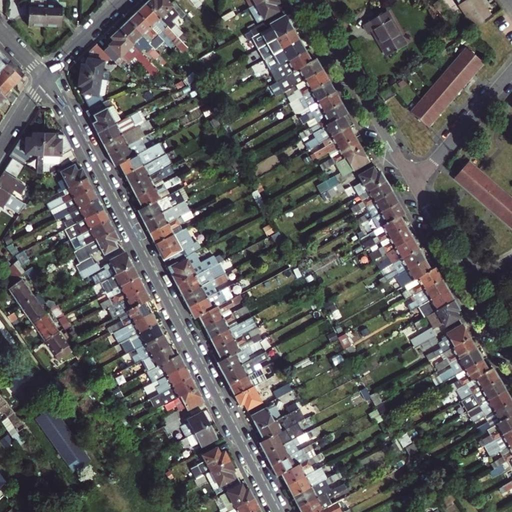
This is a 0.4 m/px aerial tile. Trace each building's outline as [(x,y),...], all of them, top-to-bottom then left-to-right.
[(156,0),(149,0),(145,4),(177,37),(182,33),(174,25),(173,20),(179,15),(181,17),(185,14),(173,1),(170,4),(165,0),(156,0)] [(278,3),(276,0),(260,0),(252,5),(253,7),(252,8),(259,21),(277,11),(274,5),(278,3)] [(465,0),(459,4),(474,29),(492,17),(480,0),(465,0)] [(177,37),(145,4),(136,13),(158,35),(162,31),(182,53),(187,47),(177,37)] [(45,26),(46,6),(28,5),(28,25),(45,26)] [(62,6),(46,6),(45,26),(62,26),(62,6)] [(387,11),(363,24),(368,33),(372,30),(386,56),(406,45),(387,11)] [(136,13),(127,21),(148,44),(153,39),(163,50),(168,46),(158,35),(136,13)] [(265,28),(262,23),(248,30),(252,36),(254,35),(257,42),(254,44),(257,48),(266,43),(292,28),(285,15),(269,24),(270,26),(265,28)] [(118,30),(139,52),(143,48),(154,59),(159,55),(148,44),(127,21),(118,30)] [(259,62),(272,54),(299,40),(292,28),(266,43),(269,49),(256,56),(259,62)] [(155,78),(160,74),(139,52),(118,30),(110,37),(114,41),(109,46),(103,51),(110,58),(115,63),(120,67),(125,62),(123,59),(130,52),(155,78)] [(114,41),(110,37),(105,42),(109,46),(114,41)] [(299,40),(272,54),(279,65),(305,50),(299,40)] [(81,65),(79,75),(100,79),(103,62),(104,62),(110,58),(103,51),(96,43),(89,50),(86,66),(81,65)] [(0,74),(12,87),(24,74),(0,48),(0,74)] [(455,61),(444,74),(433,87),(422,99),(411,112),(428,126),(439,114),(449,101),(460,88),(472,75),(482,63),(466,48),(455,61)] [(202,63),(215,55),(212,50),(198,59),(202,63)] [(271,84),(276,81),(311,61),(305,50),(279,65),(274,68),(266,73),(265,73),(271,84)] [(311,61),(276,81),(282,92),(295,84),(322,69),(316,59),(311,61)] [(266,73),(274,68),(271,62),(262,67),(266,73)] [(289,102),(309,91),(328,80),(322,69),(295,84),(299,91),(286,98),(289,102)] [(0,91),(7,98),(13,104),(17,97),(9,90),(12,87),(0,74),(0,91)] [(100,79),(79,75),(78,86),(82,87),(81,93),(89,108),(103,102),(100,96),(102,96),(103,95),(105,80),(100,79)] [(328,80),(309,91),(312,96),(305,100),(305,101),(293,108),(296,113),(308,106),(334,91),(328,80)] [(379,93),(384,102),(395,95),(389,86),(379,93)] [(311,112),(314,117),(341,102),(334,91),(308,106),(311,112)] [(89,108),(91,112),(105,105),(103,102),(89,108)] [(314,117),(321,128),(343,116),(347,113),(341,102),(314,117)] [(96,132),(121,120),(113,105),(107,108),(105,105),(91,112),(96,121),(92,123),(96,132)] [(148,112),(145,107),(138,111),(140,116),(148,112)] [(141,117),(140,116),(138,111),(121,120),(96,132),(102,144),(126,131),(124,127),(128,125),(127,124),(141,117)] [(222,112),(218,114),(224,125),(228,123),(222,112)] [(299,119),(302,124),(310,120),(307,115),(299,119)] [(349,126),(343,116),(321,128),(317,131),(323,141),(349,126)] [(213,128),(219,125),(216,119),(210,122),(213,128)] [(108,154),(138,139),(144,136),(141,131),(150,126),(147,120),(126,131),(102,144),(108,154)] [(305,130),(308,135),(315,131),(312,126),(305,130)] [(323,141),(318,144),(322,151),(319,153),(320,157),(328,152),(355,137),(349,126),(323,141)] [(12,158),(22,164),(27,156),(26,155),(26,154),(37,154),(36,173),(42,173),(43,165),(43,154),(44,134),(33,133),(33,139),(20,138),(9,156),(12,158)] [(77,159),(64,134),(44,134),(43,154),(59,155),(59,166),(59,168),(77,159)] [(330,166),(334,163),(361,148),(355,137),(328,152),(331,158),(319,164),(322,170),(330,166)] [(144,151),(138,139),(108,154),(114,167),(119,164),(144,151)] [(144,151),(119,164),(124,175),(165,153),(159,143),(144,151)] [(361,148),(334,163),(339,171),(343,169),(345,173),(353,169),(353,170),(369,162),(361,148)] [(165,153),(124,175),(130,186),(170,165),(172,164),(166,153),(165,153)] [(43,165),(49,165),(59,166),(59,155),(43,154),(43,165)] [(0,176),(0,187),(10,194),(13,190),(20,194),(26,186),(14,179),(23,165),(22,164),(12,158),(0,176)] [(511,228),(511,227),(511,199),(506,194),(494,184),(481,173),(468,162),(454,179),(461,185),(473,195),(487,207),(499,217),(511,228)] [(60,172),(68,187),(87,178),(82,169),(78,171),(74,165),(60,172)] [(130,186),(135,197),(163,183),(161,178),(173,172),(170,165),(130,186)] [(333,171),(330,166),(322,170),(325,175),(333,171)] [(354,187),(359,196),(386,181),(381,172),(376,175),(372,168),(359,176),(363,182),(354,187)] [(327,189),(338,183),(334,175),(319,184),(323,191),(327,189)] [(163,183),(135,197),(141,208),(164,196),(169,194),(166,189),(180,181),(177,176),(163,183)] [(50,210),(64,203),(92,189),(87,178),(68,187),(62,191),(64,194),(46,204),(50,210)] [(386,181),(359,196),(362,202),(357,204),(350,208),(353,214),(365,207),(392,192),(386,181)] [(338,183),(327,189),(331,197),(344,190),(340,182),(338,183)] [(10,194),(0,187),(0,206),(2,207),(4,204),(9,196),(12,198),(13,196),(10,194)] [(67,215),(98,199),(92,189),(64,203),(67,208),(63,211),(62,209),(53,214),(56,220),(67,215)] [(181,195),(178,189),(169,194),(172,200),(181,195)] [(257,190),(250,193),(262,215),(269,212),(264,203),(259,193),(257,190)] [(392,192),(365,207),(368,212),(363,215),(356,219),(359,224),(371,218),(398,202),(392,192)] [(343,197),(346,203),(354,199),(351,193),(343,197)] [(9,196),(4,204),(9,207),(15,197),(13,196),(12,198),(9,196)] [(168,203),(164,196),(141,208),(137,210),(143,221),(170,207),(168,203)] [(354,199),(357,204),(362,202),(359,196),(354,199)] [(61,231),(75,224),(103,209),(98,199),(67,215),(70,219),(59,225),(61,231)] [(19,212),(20,212),(25,204),(20,200),(14,209),(19,212)] [(148,232),(188,212),(185,206),(187,205),(184,200),(170,207),(143,221),(148,232)] [(398,202),(371,218),(374,223),(369,225),(370,226),(362,230),(365,235),(373,231),(400,216),(404,213),(398,202)] [(103,209),(75,224),(77,228),(64,235),(67,241),(76,237),(108,220),(103,209)] [(189,211),(188,212),(148,232),(154,243),(181,229),(179,225),(193,217),(189,211)] [(400,216),(373,231),(376,237),(363,244),(366,249),(388,237),(406,227),(400,216)] [(81,247),(87,244),(114,230),(108,220),(76,237),(81,247)] [(406,227),(388,237),(391,242),(382,247),(386,253),(412,238),(406,227)] [(181,229),(154,243),(166,266),(187,255),(184,248),(188,245),(182,233),(185,232),(183,228),(181,229)] [(114,230),(87,244),(91,253),(100,248),(103,255),(118,247),(115,242),(118,239),(114,230)] [(279,230),(273,234),(278,242),(284,239),(283,238),(279,230)] [(379,270),(392,263),(418,249),(412,238),(386,253),(388,257),(384,260),(384,261),(377,265),(379,270)] [(302,257),(295,246),(290,249),(296,260),(302,257)] [(373,260),(381,255),(378,249),(370,254),(373,260)] [(418,249),(392,263),(395,269),(383,276),(386,281),(398,274),(425,259),(418,249)] [(187,255),(166,266),(176,285),(217,263),(214,257),(201,264),(194,251),(187,255)] [(96,274),(100,282),(132,265),(125,252),(109,260),(110,262),(103,266),(105,269),(96,274)] [(78,272),(95,264),(91,257),(75,265),(78,272)] [(224,259),(217,263),(176,285),(182,296),(209,282),(207,277),(211,274),(221,269),(221,268),(227,265),(224,259)] [(425,259),(398,274),(401,279),(391,284),(394,291),(404,285),(409,283),(431,270),(425,259)] [(100,269),(97,262),(95,264),(78,272),(82,278),(100,269)] [(17,279),(22,275),(13,264),(8,268),(17,279)] [(110,290),(138,276),(132,265),(100,282),(106,293),(110,290)] [(431,270),(409,283),(411,288),(407,290),(402,293),(405,298),(412,294),(441,278),(435,268),(431,270)] [(26,275),(30,280),(37,277),(34,271),(26,275)] [(226,280),(223,274),(213,279),(216,285),(226,280)] [(108,306),(144,287),(138,276),(110,290),(113,295),(107,298),(108,299),(100,304),(103,309),(108,306)] [(411,310),(419,305),(447,289),(441,278),(412,294),(416,301),(408,305),(411,310)] [(21,306),(34,297),(21,279),(8,288),(21,306)] [(188,307),(207,296),(205,292),(212,288),(212,287),(209,282),(182,296),(188,307)] [(193,318),(198,316),(221,304),(218,299),(232,291),(228,285),(207,296),(188,307),(193,318)] [(114,317),(118,315),(145,301),(150,299),(144,287),(108,306),(114,317)] [(447,289),(419,305),(422,311),(424,310),(427,315),(453,300),(447,289)] [(39,293),(34,297),(21,306),(32,323),(46,313),(40,305),(45,302),(44,300),(39,293)] [(303,303),(312,298),(309,293),(300,297),(303,303)] [(221,304),(198,316),(204,327),(231,313),(229,308),(242,301),(239,294),(221,304)] [(453,300),(427,315),(433,326),(410,339),(414,347),(436,335),(433,330),(443,324),(445,326),(458,318),(455,312),(459,310),(453,300)] [(120,328),(151,312),(145,301),(118,315),(121,320),(107,328),(110,333),(120,328)] [(56,318),(58,318),(64,314),(58,304),(54,306),(50,308),(56,318)] [(238,316),(248,311),(245,306),(235,311),(238,316)] [(20,316),(16,310),(7,316),(11,321),(13,321),(20,316)] [(126,339),(130,337),(157,323),(151,312),(120,328),(126,339)] [(414,315),(417,321),(423,317),(420,312),(414,315)] [(46,313),(32,323),(45,341),(59,331),(46,313)] [(210,338),(237,323),(234,319),(231,313),(204,327),(210,338)] [(64,314),(58,318),(64,329),(72,325),(65,314),(64,314)] [(210,338),(215,349),(256,327),(250,316),(237,323),(210,338)] [(423,317),(417,321),(408,326),(411,330),(413,331),(426,324),(423,317)] [(157,323),(130,337),(132,342),(135,348),(163,334),(157,323)] [(443,353),(469,337),(462,324),(446,333),(447,335),(441,338),(444,345),(426,356),(428,361),(443,353)] [(256,327),(215,349),(221,360),(253,343),(251,339),(250,337),(259,333),(256,327)] [(59,331),(45,341),(58,360),(72,350),(59,331)] [(141,359),(168,345),(163,334),(135,348),(138,353),(124,360),(127,366),(141,359)] [(425,349),(438,342),(435,336),(422,344),(425,349)] [(437,370),(449,363),(476,348),(469,337),(443,353),(446,359),(435,365),(437,370)] [(38,348),(41,345),(36,338),(27,344),(31,350),(36,345),(37,347),(38,348)] [(261,339),(253,343),(221,360),(217,362),(222,373),(250,359),(247,354),(264,345),(261,339)] [(131,350),(128,345),(119,349),(122,355),(131,350)] [(144,372),(147,371),(174,356),(168,345),(141,359),(145,368),(143,370),(144,372)] [(476,348),(449,363),(452,369),(439,377),(442,382),(455,374),(481,359),(476,348)] [(228,384),(257,369),(254,365),(268,357),(264,351),(250,359),(222,373),(228,384)] [(152,382),(157,379),(184,365),(179,354),(174,356),(147,371),(152,382)] [(448,393),(460,386),(488,370),(481,359),(455,374),(458,380),(445,387),(448,393)] [(149,398),(158,393),(190,376),(184,365),(157,379),(159,384),(155,387),(146,392),(149,398)] [(228,384),(234,396),(264,380),(266,379),(260,368),(257,369),(228,384)] [(459,402),(472,394),(498,379),(492,368),(488,370),(460,386),(463,391),(455,396),(459,402)] [(279,372),(270,377),(274,382),(282,378),(279,372)] [(49,382),(43,374),(9,398),(18,412),(52,387),(49,382)] [(190,376),(158,393),(161,398),(152,403),(155,409),(196,387),(190,376)] [(261,401),(255,391),(264,386),(265,387),(274,382),(270,377),(264,380),(234,396),(239,406),(244,403),(247,409),(261,401)] [(463,406),(467,412),(505,390),(498,379),(472,394),(475,399),(463,406)] [(276,397),(289,390),(294,387),(292,381),(273,391),(276,397)] [(196,387),(155,409),(158,415),(176,406),(179,410),(185,407),(187,410),(203,401),(196,387)] [(363,387),(360,389),(366,400),(371,398),(370,396),(369,395),(364,387),(363,387)] [(473,423),(484,416),(511,401),(505,390),(467,412),(473,423)] [(149,398),(152,403),(161,398),(158,393),(149,398)] [(376,393),(370,396),(371,398),(375,405),(381,402),(376,393)] [(488,422),(491,427),(511,415),(511,402),(511,401),(484,416),(488,422)] [(285,407),(288,413),(298,408),(295,402),(285,407)] [(89,460),(52,406),(35,418),(73,471),(89,460)] [(250,416),(257,429),(280,417),(274,406),(267,409),(266,407),(250,416)] [(288,413),(280,417),(257,429),(263,440),(304,418),(298,408),(288,413)] [(181,426),(177,418),(165,425),(169,432),(179,427),(182,431),(173,436),(176,441),(210,424),(203,411),(186,419),(188,422),(181,426)] [(162,418),(165,425),(177,418),(174,412),(162,418)] [(489,434),(493,440),(501,436),(511,429),(511,415),(491,427),(487,429),(489,434)] [(258,442),(264,453),(297,436),(294,432),(298,430),(312,422),(309,416),(304,418),(263,440),(258,442)] [(198,447),(216,437),(210,424),(176,441),(180,447),(188,443),(191,447),(196,444),(198,447)] [(484,424),(476,428),(479,434),(487,429),(484,424)] [(297,436),(264,453),(270,465),(298,450),(295,445),(318,433),(315,427),(300,434),(297,436)] [(495,444),(499,451),(511,443),(511,429),(501,436),(503,440),(495,444)] [(486,437),(489,443),(493,440),(489,434),(485,436),(486,437)] [(493,440),(495,444),(503,440),(501,436),(493,440)] [(478,442),(481,447),(489,443),(486,437),(478,442)] [(394,441),(389,444),(395,455),(401,452),(399,450),(394,441)] [(494,469),(501,464),(510,460),(511,458),(511,443),(499,451),(502,457),(491,464),(494,469)] [(298,450),(270,465),(276,476),(280,473),(308,459),(305,453),(312,449),(309,444),(298,450)] [(411,445),(406,448),(409,455),(415,452),(411,445)] [(193,479),(202,475),(205,473),(229,461),(224,451),(219,454),(216,447),(203,454),(205,459),(196,464),(199,469),(190,474),(193,479)] [(485,452),(487,457),(494,454),(491,449),(485,452)] [(286,484),(314,470),(311,464),(323,458),(320,453),(308,459),(280,473),(286,484)] [(215,492),(215,494),(239,481),(229,461),(205,473),(215,492)] [(329,470),(326,464),(318,468),(321,473),(321,474),(329,470)] [(501,464),(494,469),(489,471),(492,477),(504,470),(501,464)] [(286,484),(292,495),(319,481),(316,476),(314,470),(286,484)] [(205,481),(202,475),(193,479),(197,485),(205,481)] [(292,495),(298,507),(325,492),(329,490),(324,479),(319,481),(292,495)] [(222,496),(229,510),(254,498),(248,488),(244,490),(241,484),(228,491),(228,492),(222,496)] [(12,495),(6,485),(0,488),(0,489),(6,499),(12,495)] [(329,490),(332,495),(340,491),(337,486),(329,490)] [(325,492),(298,507),(300,511),(314,511),(331,503),(328,497),(325,492)] [(446,501),(453,497),(450,493),(443,496),(446,501)] [(252,511),(259,508),(254,498),(229,510),(227,511),(226,511),(225,511),(252,511)] [(432,509),(439,505),(436,500),(429,504),(430,507),(432,509)] [(341,511),(336,501),(331,503),(314,511),(341,511)]
